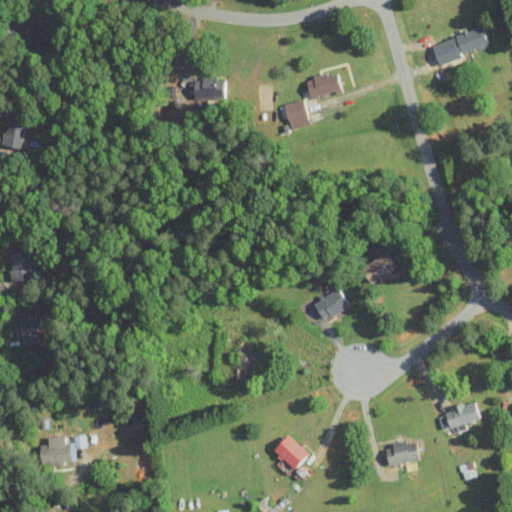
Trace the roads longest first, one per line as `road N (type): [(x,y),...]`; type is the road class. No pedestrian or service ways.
road 1 (residential): [(381,0),(448,233),(473,281),(511,315)]
road 2 (residential): [(148,0),(256,21),(309,16),(352,0)]
road 3 (residential): [(485,296),(397,366),(356,370)]
